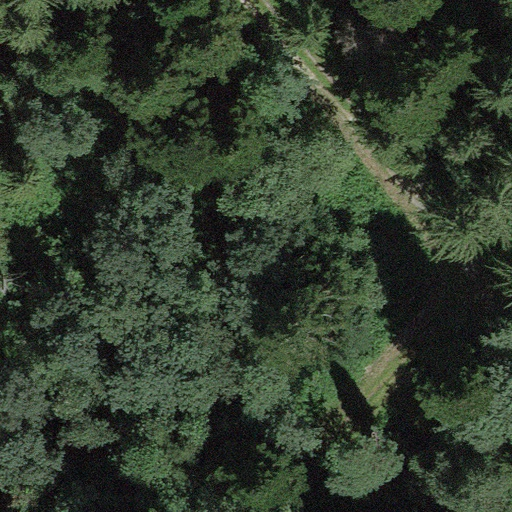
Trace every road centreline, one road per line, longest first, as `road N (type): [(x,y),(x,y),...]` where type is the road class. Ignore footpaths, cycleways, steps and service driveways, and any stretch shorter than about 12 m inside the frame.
road 1 (track): [(247,0),(511,323)]
road 2 (track): [(488,290),(336,427),(258,511)]
